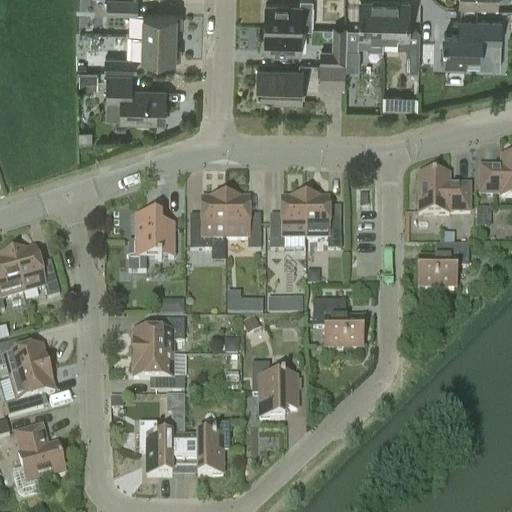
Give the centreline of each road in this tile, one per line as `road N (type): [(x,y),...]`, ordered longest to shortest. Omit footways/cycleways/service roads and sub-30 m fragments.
road 1 (residential): [(237,511),(386,372),(389,154)]
road 2 (residential): [(67,199),(88,296),(93,474),(109,502),(129,511)]
road 3 (residential): [(217,151),(389,154)]
road 4 (residential): [(67,199),(217,151)]
road 5 (residential): [(217,151),(223,0)]
road 6 (residential): [(389,154),(511,122)]
